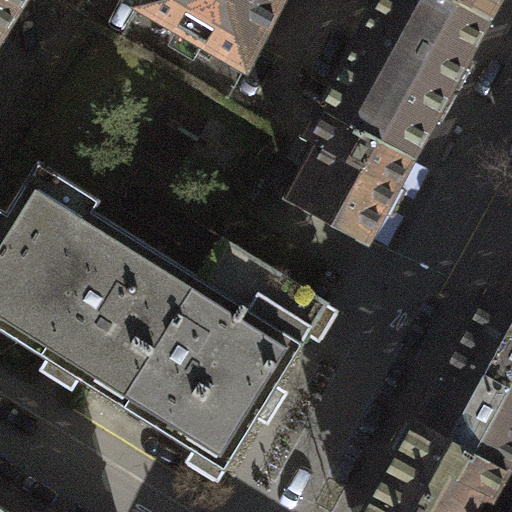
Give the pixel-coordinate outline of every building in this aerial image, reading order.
[(0,0),(0,33),(21,0),(0,0)] [(245,66),(277,0),(137,0),(137,1),(245,66)] [(488,18),(455,0),(381,0),(323,106),(412,156),(488,18)] [(455,0),(488,18),(498,0),(455,0)] [(367,237),(412,156),(323,106),(306,137),(318,145),(291,195),(367,237)] [(75,377),(116,402),(194,277),(89,211),(97,198),(38,162),(3,217),(0,214),(0,330),(44,357),(37,367),(69,387),(75,377)] [(220,236),(194,277),(116,402),(191,449),(185,459),(214,478),(255,412),(267,420),(287,389),(275,381),(307,329),(319,337),(336,308),(220,236)] [(511,303),(485,289),(416,418),(504,465),(511,449),(511,303)] [(504,465),(416,418),(364,511),(471,511),(480,490),(491,494),(504,465)]
